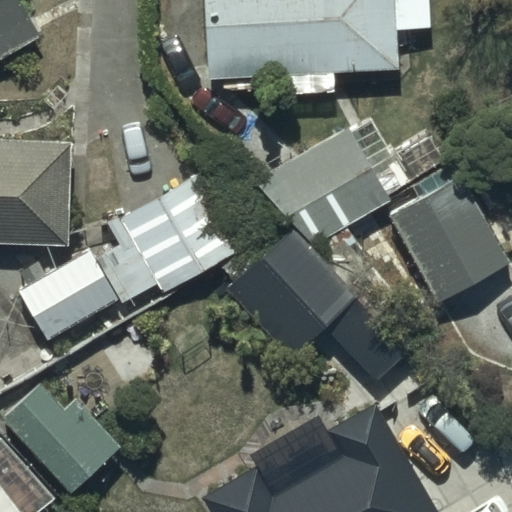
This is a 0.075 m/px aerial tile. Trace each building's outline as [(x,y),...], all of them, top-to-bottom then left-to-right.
[(0,0),(0,47),(37,24),(21,0),(0,0)] [(202,0),(204,61),(397,59),(396,0),(202,0)] [(348,117),(251,169),(311,234),(389,192),(348,117)] [(0,230),(66,232),(68,127),(0,125),(0,230)] [(507,251),(458,162),(454,164),(450,157),(412,178),(416,185),(388,201),(436,290),(507,251)] [(96,251),(88,239),(20,281),(49,328),(117,287),(123,296),(157,275),(161,282),(240,234),(197,162),(108,216),(121,236),(96,251)] [(404,346),(290,219),(228,274),(293,346),(326,317),(375,372),(404,346)] [(71,476),(117,433),(73,386),(63,396),(39,371),(3,404),(71,476)] [(217,511),(435,511),(441,509),(372,394),(326,421),(338,441),(273,480),(257,454),(202,487),(217,511)] [(0,511),(30,511),(0,472),(0,511)]
